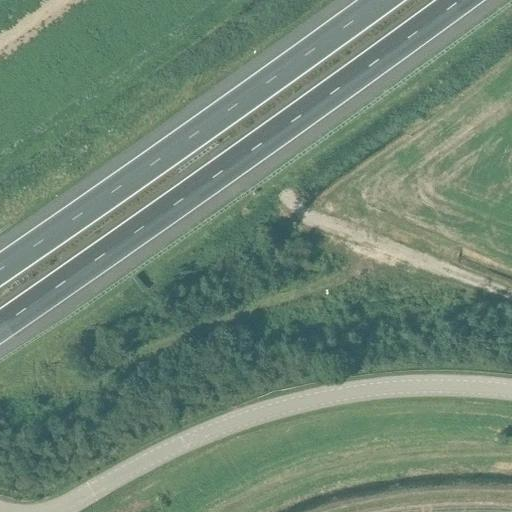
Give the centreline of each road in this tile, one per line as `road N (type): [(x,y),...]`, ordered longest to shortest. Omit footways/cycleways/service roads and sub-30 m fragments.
road 1 (motorway): [(0,327),(460,0)]
road 2 (unclassified): [(58,511),(171,449),(283,408),(408,388),(511,392)]
road 3 (motorway): [(382,0),(0,270)]
road 4 (track): [(511,295),(371,235)]
